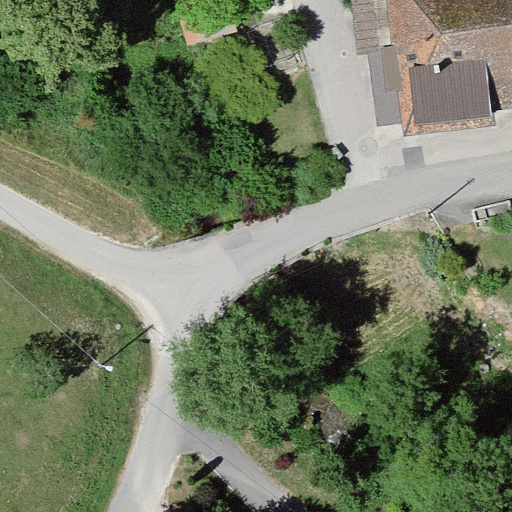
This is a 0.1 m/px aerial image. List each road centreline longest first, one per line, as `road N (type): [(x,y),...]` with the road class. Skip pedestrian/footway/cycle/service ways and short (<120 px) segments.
road 1 (unclassified): [(171,341),(155,282),(266,228),(511,168)]
road 2 (unclassified): [(171,341),(166,424),(124,511)]
road 3 (track): [(0,192),(155,282)]
